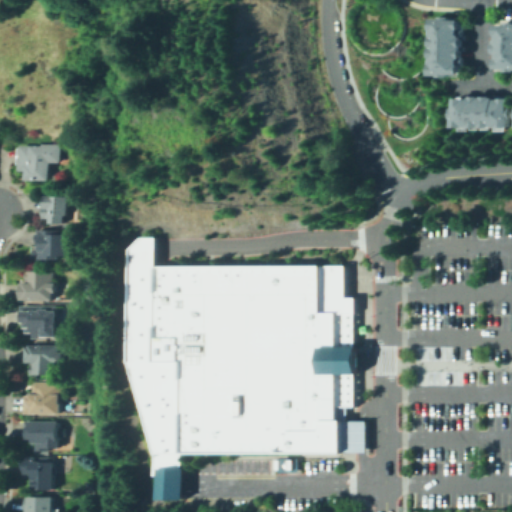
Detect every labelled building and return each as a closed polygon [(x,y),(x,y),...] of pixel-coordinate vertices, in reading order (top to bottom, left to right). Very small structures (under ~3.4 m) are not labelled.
[(433,76),(433,64),(434,64),(434,58),(433,58),(433,48),(435,48),(435,47),(433,47),(434,37),(435,37),(435,31),(434,31),(434,19),(442,19),(442,18),(453,18),(453,21),(465,21),(465,31),(466,31),(466,36),(467,36),(467,41),(464,41),(464,43),(465,43),(465,48),(467,48),(467,52),(464,52),(464,59),(466,59),(466,65),(464,65),(464,73),(463,75),(453,75),(453,78),(441,78),(441,76),(433,76)] [(507,26),(507,23),(511,23),(511,73),(507,73),(507,69),(496,69),(496,60),(499,60),(499,54),(497,54),(497,53),(495,53),(495,44),(497,44),(497,41),(499,41),(499,36),(497,36),(497,27),(498,27),(498,26),(507,26)] [(458,99),(467,99),(467,100),(473,100),(473,98),(474,98),(474,97),(483,97),(483,98),(485,98),(485,97),(495,97),(495,98),(498,98),(498,100),(503,100),(503,99),(511,99),(511,128),(487,128),(487,127),(485,127),(485,128),(480,128),(480,127),(457,127),(457,120),(455,120),(455,109),(458,109),(458,99)] [(65,144),(66,162),(56,162),(55,180),(32,180),(32,171),(22,170),(22,145),(47,145),(47,144),(65,144)] [(75,196),(75,214),(72,214),(72,223),(54,223),(54,218),(49,218),(49,206),(51,206),(51,195),(58,195),(58,196),(75,196)] [(76,234),(76,254),(65,254),(65,258),(43,258),(43,259),(37,259),(37,249),(41,249),(41,229),(66,229),(65,234),(76,234)] [(130,246),(141,237),(159,237),(159,247),(159,264),(349,263),(349,296),(359,296),(359,312),(357,312),(358,344),(363,344),(363,358),(363,372),(358,372),(358,405),(343,406),(343,418),(370,418),(370,453),(188,454),(188,485),(188,499),(158,499),(158,485),(158,455),(132,364),(131,251),(130,246)] [(58,270),(58,282),(61,282),(61,292),(58,292),(58,299),(29,299),(23,299),(23,281),(28,281),(29,270),(58,270)] [(62,328),(61,337),(49,337),(49,338),(36,338),(37,332),(30,332),(31,327),(29,327),(29,322),(23,322),(23,305),(61,306),(61,321),(62,328)] [(67,352),(66,362),(63,362),(63,374),(38,374),(33,375),(33,362),(27,362),(27,345),(63,345),(63,352),(67,352)] [(65,382),(64,414),(27,413),(27,395),(33,395),(33,394),(37,394),(35,392),(35,383),(37,383),(37,381),(65,382)] [(85,412),(78,412),(78,404),(86,404),(85,412)] [(66,427),(66,436),(62,436),(62,448),(51,447),(51,450),(38,450),(38,443),(35,443),(35,438),(29,438),(29,437),(26,437),(26,421),(61,421),(61,427),(66,427)] [(31,475),(25,475),(25,458),(54,458),(54,462),(56,462),(56,491),(31,491),(31,475)] [(54,496),(54,511),(26,511),(26,495),(32,495),(32,497),(54,496)]
